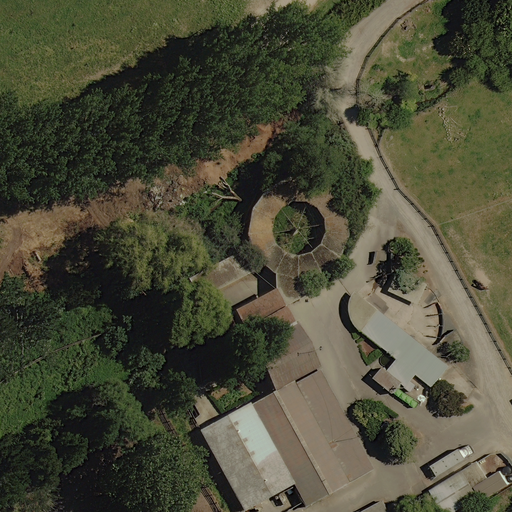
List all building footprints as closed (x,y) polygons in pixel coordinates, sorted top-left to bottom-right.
[(237,255),(183,282),(195,306),(208,299),(216,317),(264,293),(253,271),(246,274),(237,255)] [(429,284),(401,271),(392,292),(420,305),(429,284)] [(433,355),(434,355),(381,312),(364,332),(396,358),(379,380),(399,397),(417,375),(435,389),(451,368),(433,355)] [(327,364),(305,323),(248,354),(269,394),(196,434),(238,511),(243,511),(270,498),(277,511),(296,511),(341,488),(354,511),(380,497),(313,371),(327,364)] [(490,479),(482,465),(466,475),(484,502),(510,486),(501,472),(490,479)] [(445,484),(421,500),(428,511),(443,511),(445,511),(456,511),(462,509),(445,484)] [(511,511),(511,490),(477,511),(511,511)]
